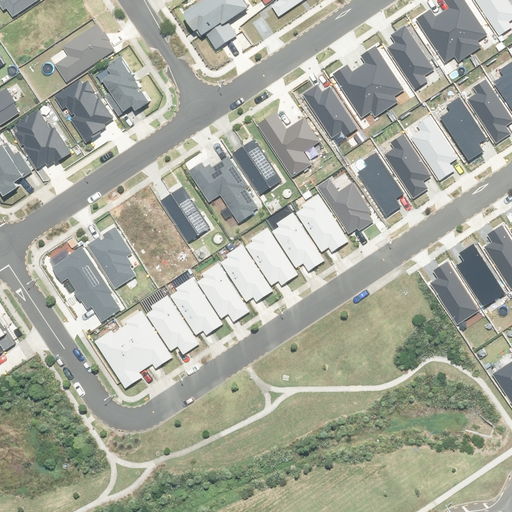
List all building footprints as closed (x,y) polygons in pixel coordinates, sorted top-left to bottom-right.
[(2,0),(4,3),(1,5),(7,13),(10,11),(16,19),(44,0),(2,0)] [(254,10),(248,0),(208,0),(186,14),(197,31),(203,28),(219,54),(243,39),(233,23),(254,10)] [(273,6),(281,17),(305,0),(280,0),(281,1),(273,6)] [(442,14),(470,56),(481,49),(477,43),(486,37),(462,0),(451,0),(446,4),(449,9),(442,14)] [(511,20),(511,5),(508,0),(475,0),(499,35),(511,26),(511,25),(510,22),(511,20)] [(431,13),(417,22),(445,64),(454,58),(458,63),(470,56),(442,14),(435,18),(431,13)] [(63,48),(70,60),(59,67),(70,83),(117,51),(99,24),(71,43),(63,48)] [(435,71),(405,26),(389,36),(394,44),(387,48),(415,90),(428,81),(425,77),(435,71)] [(511,41),(511,31),(498,40),(503,47),(511,41)] [(360,68),(387,110),(398,103),(394,97),(404,91),(376,49),(363,58),(367,63),(360,68)] [(149,102),(121,59),(107,68),(113,77),(105,82),(124,112),(133,106),(136,110),(149,102)] [(511,61),(499,70),(502,75),(493,82),(511,111),(511,61)] [(349,66),(335,76),(363,118),(372,112),(375,117),(387,110),(360,68),(353,72),(349,66)] [(511,122),(511,118),(486,79),(473,88),(476,93),(466,100),(495,144),(511,134),(506,126),(511,122)] [(75,85),(55,97),(84,143),(103,131),(101,127),(115,118),(93,82),(85,87),(83,83),(76,88),(75,85)] [(316,86),(303,94),(332,138),(341,132),(345,138),(357,130),(329,86),(320,92),(316,86)] [(0,128),(23,113),(7,90),(0,94),(0,128)] [(489,139),(461,97),(448,105),(451,111),(441,117),(471,161),(486,151),(481,144),(489,139)] [(20,131),(14,134),(37,171),(49,164),(51,167),(72,153),(55,126),(50,129),(40,112),(17,126),(20,131)] [(277,115),(260,126),(293,176),(311,164),(304,152),(320,141),(306,120),(288,132),(277,115)] [(458,158),(430,116),(417,125),(421,130),(411,137),(440,181),(455,171),(450,163),(458,158)] [(430,176),(403,134),(390,143),(393,148),(383,155),(412,199),(428,189),(423,181),(430,176)] [(284,183),(258,141),(236,155),(262,196),(284,183)] [(0,190),(3,196),(17,187),(14,182),(31,170),(21,154),(12,159),(5,148),(0,151),(0,190)] [(403,194),(376,152),(363,161),(366,166),(356,173),(385,217),(401,207),(396,199),(403,194)] [(249,187),(232,159),(210,172),(206,165),(193,173),(213,204),(224,198),(240,224),(261,211),(247,188),(249,187)] [(352,238),(377,222),(346,172),(321,188),(352,238)] [(212,230),(186,189),(164,203),(190,244),(212,230)] [(351,242),(320,196),(298,210),(325,252),(332,248),(335,253),(351,242)] [(284,209),(277,199),(267,206),(274,216),(284,209)] [(326,262),(295,214),(273,228),(300,268),(307,264),(312,272),(326,262)] [(511,240),(502,226),(488,235),(493,242),(484,248),(511,289),(511,240)] [(300,276),(270,229),(248,243),(276,286),(282,282),(285,286),(300,276)] [(129,252),(114,230),(88,247),(115,289),(137,274),(125,255),(129,252)] [(505,293),(473,244),(459,253),(463,260),(455,266),(482,308),(505,293)] [(213,256),(206,246),(196,253),(203,263),(213,256)] [(276,292),(245,246),(223,260),(250,302),(257,298),(260,302),(276,292)] [(113,292),(85,247),(53,267),(63,282),(70,277),(79,291),(77,293),(88,310),(94,306),(103,320),(120,310),(110,294),(113,292)] [(481,310),(448,261),(434,270),(439,277),(430,283),(458,325),(481,310)] [(252,312),(220,263),(206,273),(209,277),(202,282),(226,318),(232,314),(237,322),(252,312)] [(226,325),(195,279),(173,293),(204,339),(226,325)] [(202,344),(171,297),(149,311),(175,351),(181,346),(187,355),(202,344)] [(124,330),(149,369),(156,364),(159,369),(175,359),(145,313),(131,321),(133,324),(124,330)] [(0,322),(0,353),(0,354),(15,345),(0,322)] [(149,369),(124,330),(117,334),(116,332),(99,342),(129,388),(145,378),(141,373),(149,369)] [(511,362),(493,375),(511,403),(511,362)]
